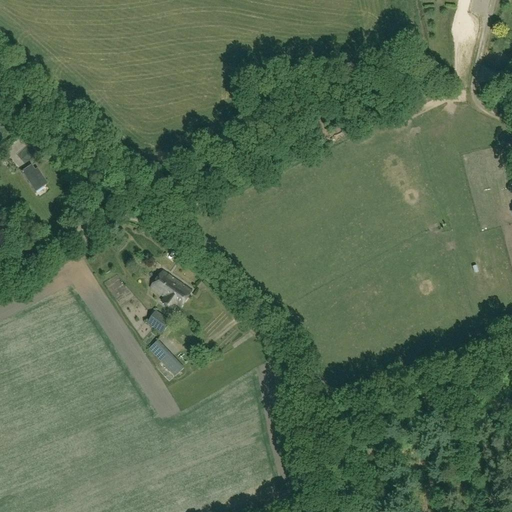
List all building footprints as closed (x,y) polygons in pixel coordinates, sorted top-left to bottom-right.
[(29,128),(23,132),(27,138),(33,133),(29,128)] [(48,184),(37,168),(35,170),(31,165),(21,172),(35,193),(48,184)] [(192,292),(177,281),(163,271),(150,288),(164,298),(161,302),(172,310),(175,306),(180,309),(192,292)] [(155,311),(147,324),(163,335),(171,322),(155,311)] [(158,342),(149,350),(175,377),(184,369),(158,342)]
